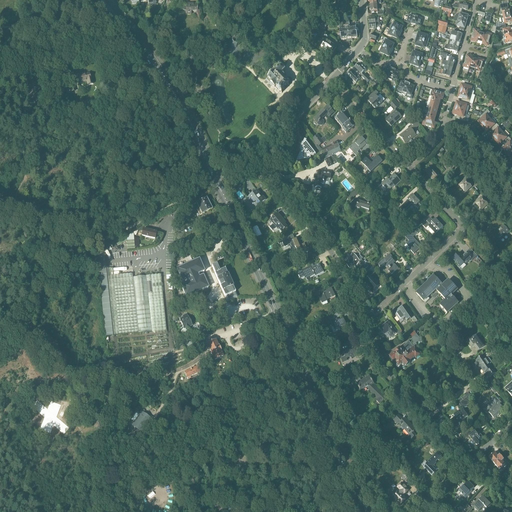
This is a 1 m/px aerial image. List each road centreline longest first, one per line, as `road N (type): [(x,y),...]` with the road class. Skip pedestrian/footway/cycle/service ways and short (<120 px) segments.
road 1 (primary): [(366,511),(183,110),(132,35)]
road 2 (track): [(0,399),(106,378),(134,384),(177,370),(156,413),(88,494)]
road 3 (residential): [(364,320),(460,230),(409,167)]
road 4 (residential): [(467,462),(387,374),(364,320)]
road 5 (residential): [(364,320),(338,262),(268,174)]
road 6 (unknown): [(39,112),(40,139),(22,195),(24,262)]
road 7 (unknown): [(404,283),(437,324),(467,302),(434,255)]
road 8 (unclassified): [(0,70),(132,35)]
road 9 (track): [(87,511),(92,447),(67,387)]
